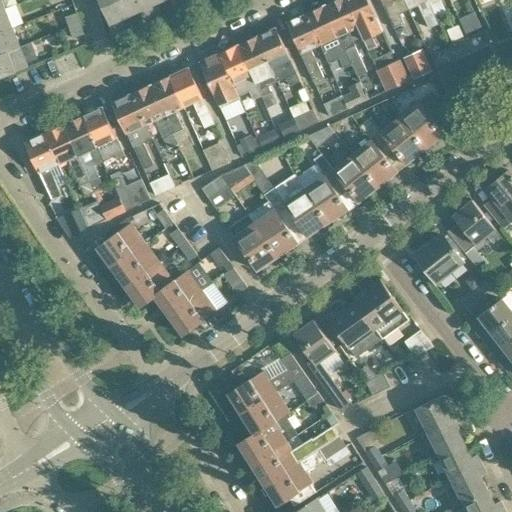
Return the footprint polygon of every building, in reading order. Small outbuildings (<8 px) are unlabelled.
[(122,0),(99,0),(109,21),(107,22),(113,34),(123,29),(119,20),(129,15),(122,0)] [(144,0),(122,0),(129,15),(140,11),(144,20),(152,16),(144,0)] [(144,0),(152,16),(160,12),(156,3),(162,0),(144,0)] [(345,0),(335,0),(325,5),(352,64),(357,76),(367,71),(353,41),(362,36),(345,0)] [(372,34),(382,30),(368,0),(345,0),(362,36),(368,49),(377,45),(372,34)] [(381,0),(390,18),(394,27),(404,23),(400,13),(409,9),(405,0),(381,0)] [(428,0),(405,0),(409,9),(419,4),(429,28),(439,24),(437,20),(438,20),(428,0)] [(325,5),(306,14),(321,44),(329,62),(339,57),(344,68),(352,64),(325,5)] [(6,9),(0,10),(0,33),(13,28),(6,9)] [(465,33),(482,26),(475,11),(458,19),(465,33)] [(65,17),(69,27),(80,23),(76,13),(65,17)] [(306,14),(287,22),(314,81),(324,77),(311,49),(321,44),(306,14)] [(80,23),(69,27),(72,38),(83,35),(80,23)] [(403,26),(395,30),(399,38),(407,34),(403,26)] [(276,27),(257,36),(277,81),(286,77),(290,85),(300,81),(276,27)] [(0,55),(21,47),(13,28),(0,33),(0,55)] [(277,81),(257,36),(238,45),(261,96),(271,91),(268,85),(277,81)] [(238,45),(220,53),(234,84),(239,96),(249,91),(253,100),(261,96),(238,45)] [(21,47),(0,55),(0,77),(28,66),(21,47)] [(406,57),(409,64),(414,77),(431,70),(423,50),(406,57)] [(399,60),(393,63),(391,52),(374,60),(378,70),(387,90),(408,80),(399,60)] [(220,53),(200,62),(220,106),(240,98),(234,84),(220,53)] [(453,63),(441,68),(447,81),(459,76),(453,63)] [(189,67),(170,76),(184,107),(194,103),(209,136),(218,132),(213,124),(215,123),(189,67)] [(170,76),(151,85),(178,144),(177,142),(187,137),(175,111),(184,107),(170,76)] [(351,91),(342,95),(348,108),(367,99),(360,82),(349,86),(351,91)] [(151,85),(133,93),(147,124),(156,120),(169,149),(178,144),(151,85)] [(133,93),(113,102),(144,169),(154,165),(143,143),(153,138),(146,125),(147,124),(133,93)] [(419,101),(400,116),(426,148),(445,134),(439,127),(450,119),(430,94),(420,102),(419,101)] [(342,95),(324,104),(329,116),(348,108),(342,95)] [(102,107),(83,116),(103,160),(113,155),(115,160),(124,156),(102,107)] [(295,119),(299,130),(319,121),(313,108),(294,117),(295,119)] [(83,116),(64,124),(94,190),(104,186),(94,164),(103,160),(83,116)] [(400,116),(382,131),(381,132),(397,152),(407,164),(426,148),(400,116)] [(291,134),(299,130),(295,119),(294,117),(279,124),(285,137),(291,134)] [(359,126),(368,136),(379,128),(370,117),(359,126)] [(64,124),(45,133),(59,164),(68,160),(84,195),(94,190),(64,124)] [(276,128),(266,132),(271,143),(281,139),(276,128)] [(370,139),(352,154),(378,187),(397,171),(388,159),(397,152),(381,132),(382,131),(379,128),(368,136),(370,139)] [(45,133),(26,142),(52,198),(61,194),(58,186),(67,182),(59,164),(45,133)] [(239,140),(246,155),(262,148),(258,139),(254,140),(251,134),(239,140)] [(219,143),(203,150),(212,171),(232,162),(228,153),(219,143)] [(378,187),(352,154),(334,169),(322,154),(313,159),(317,164),(324,176),(325,175),(340,197),(349,190),(359,202),(378,187)] [(256,159),(244,164),(253,178),(261,173),(261,170),(256,159)] [(253,178),(244,164),(222,174),(229,184),(235,194),(253,181),(252,179),(253,178)] [(324,176),(317,164),(297,177),(305,188),(329,223),(348,209),(340,197),(325,175),(324,176)] [(494,198),(485,205),(497,221),(502,227),(511,218),(511,174),(509,170),(486,189),(494,198)] [(111,175),(120,196),(126,209),(150,198),(141,179),(126,186),(120,171),(111,175)] [(175,186),(170,174),(150,183),(156,195),(175,186)] [(229,184),(222,174),(202,188),(209,198),(229,184)] [(264,194),(269,201),(272,205),(274,209),(275,209),(289,230),(299,223),(308,236),(329,223),(305,188),(297,177),(295,174),(264,194)] [(229,184),(209,198),(216,208),(235,195),(235,194),(229,184)] [(120,196),(100,204),(106,219),(106,220),(126,211),(125,209),(126,209),(120,196)] [(79,207),(79,208),(88,228),(106,219),(100,204),(98,200),(80,208),(79,207)] [(447,231),(460,247),(474,264),(482,258),(473,248),(487,236),(492,242),(501,235),(473,200),(453,216),(458,222),(447,231)] [(272,205),(269,201),(249,214),(254,223),(278,257),(298,243),(289,230),(275,209),(274,209),(272,205)] [(79,208),(62,215),(74,236),(88,228),(79,208)] [(174,222),(164,209),(156,215),(166,228),(174,222)] [(249,214),(230,228),(235,236),(234,236),(258,270),(278,257),(254,223),(249,214)] [(97,247),(112,268),(146,243),(131,223),(97,247)] [(178,229),(171,234),(180,248),(188,242),(178,229)] [(437,282),(453,270),(463,261),(442,234),(427,246),(426,245),(415,254),(437,282)] [(188,242),(180,248),(190,261),(198,255),(188,242)] [(146,243),(112,268),(126,287),(160,262),(146,243)] [(219,248),(212,253),(222,267),(229,261),(219,248)] [(160,262),(126,287),(140,306),(155,296),(174,282),(173,281),(160,262)] [(224,275),(226,278),(238,294),(248,287),(233,267),(224,275)] [(174,282),(155,296),(169,315),(202,290),(188,271),(173,281),(174,282)] [(465,281),(473,291),(463,299),(472,311),(494,295),(485,282),(484,283),(476,273),(465,281)] [(373,289),(356,301),(382,338),(409,319),(381,279),(371,287),(373,289)] [(202,290),(169,315),(183,335),(217,310),(202,290)] [(470,322),(482,338),(511,314),(511,310),(502,298),(470,322)] [(336,308),(326,315),(356,357),(382,338),(356,301),(340,313),(336,308)] [(511,314),(482,338),(493,352),(511,338),(511,314)] [(312,360),(307,363),(310,368),(320,360),(336,350),(314,320),(294,334),(312,360)] [(405,342),(414,356),(434,346),(421,330),(405,342)] [(511,338),(493,352),(505,368),(511,362),(511,338)] [(264,371),(229,393),(242,414),(277,392),(277,391),(297,379),(305,374),(291,352),(280,359),(287,369),(269,379),(264,371)] [(320,360),(310,368),(340,410),(350,402),(320,360)] [(358,371),(365,380),(372,395),(390,386),(383,371),(376,375),(368,364),(358,371)] [(309,398),(318,392),(305,374),(297,379),(306,393),(309,398)] [(242,414),(254,433),(254,434),(275,421),(286,415),(290,412),(277,392),(242,414)] [(318,392),(309,398),(306,400),(311,406),(314,407),(324,401),(319,394),(318,392)] [(441,396),(416,408),(428,431),(459,416),(454,407),(448,410),(441,396)] [(298,435),(292,426),(293,426),(286,415),(275,421),(254,434),(254,433),(239,443),(252,464),(287,442),(298,435)] [(459,416),(428,431),(440,455),(464,443),(458,429),(463,426),(459,416)] [(333,426),(313,440),(320,449),(340,436),(333,426)] [(368,433),(357,439),(365,452),(372,462),(382,455),(376,445),(368,433)] [(300,462),(265,484),(278,505),(289,498),(294,506),(316,492),(311,484),(313,483),(306,472),(327,459),(346,446),(340,436),(320,449),(300,462)] [(287,442),(252,464),(265,484),(300,462),(320,449),(313,440),(294,453),(287,442)] [(464,443),(440,455),(452,478),(482,463),(477,454),(472,457),(464,443)] [(382,455),(372,462),(372,463),(378,471),(388,465),(382,455)] [(482,463),(452,478),(464,501),(488,489),(481,475),(487,472),(482,463)] [(367,466),(366,467),(356,473),(371,496),(382,490),(367,466)] [(488,489),(464,501),(469,511),(501,511),(505,510),(501,500),(495,503),(488,489)] [(382,490),(371,496),(377,505),(387,498),(382,490)] [(403,490),(393,496),(400,507),(410,500),(403,490)] [(326,511),(317,498),(295,511),(326,511)] [(410,500),(400,507),(403,511),(411,511),(415,509),(410,500)]
